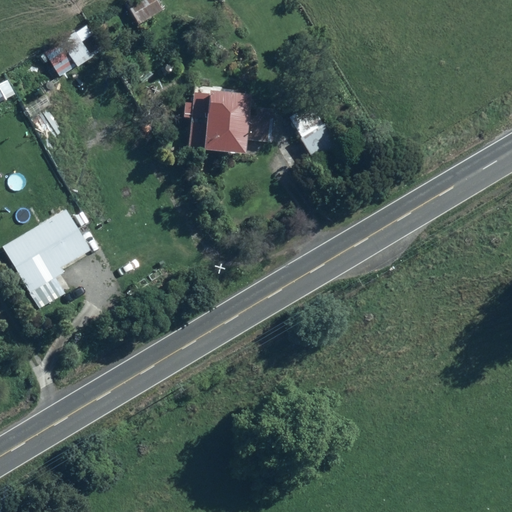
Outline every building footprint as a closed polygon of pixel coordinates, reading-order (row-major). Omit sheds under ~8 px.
[(162,11),(155,0),(137,0),(126,8),(138,26),(162,11)] [(104,52),(86,25),(59,42),(60,43),(76,68),(77,69),(104,52)] [(51,84),(76,68),(60,43),(35,59),(51,84)] [(203,156),(244,160),(246,142),(270,145),(273,121),(249,119),(251,101),(192,95),(191,105),(184,104),(182,120),(190,121),(187,152),(203,154),(203,156)] [(302,140),(300,141),(314,165),(338,150),(316,115),(294,128),(302,140)] [(170,209),(137,156),(97,182),(99,186),(88,193),(123,249),(161,225),(156,217),(170,209)] [(90,253),(66,212),(2,250),(39,312),(65,297),(56,281),(64,276),(61,271),(90,253)]
